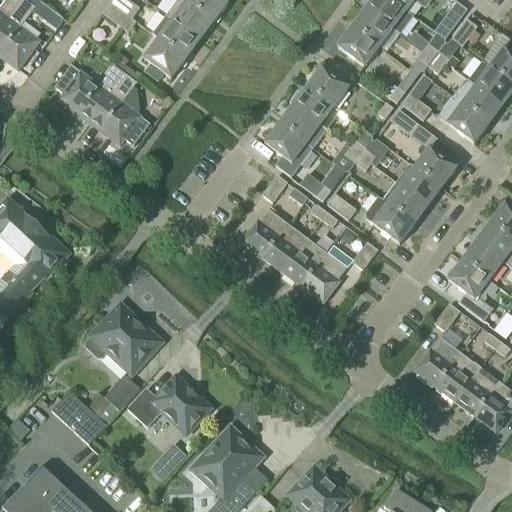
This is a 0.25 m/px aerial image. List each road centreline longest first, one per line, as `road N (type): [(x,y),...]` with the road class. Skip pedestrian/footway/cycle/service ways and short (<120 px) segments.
road 1 (residential): [(351,361),(511,145)]
road 2 (residential): [(351,361),(178,239)]
road 3 (residential): [(178,239),(13,114)]
road 4 (residential): [(509,477),(351,361)]
road 5 (residential): [(13,114),(100,0)]
